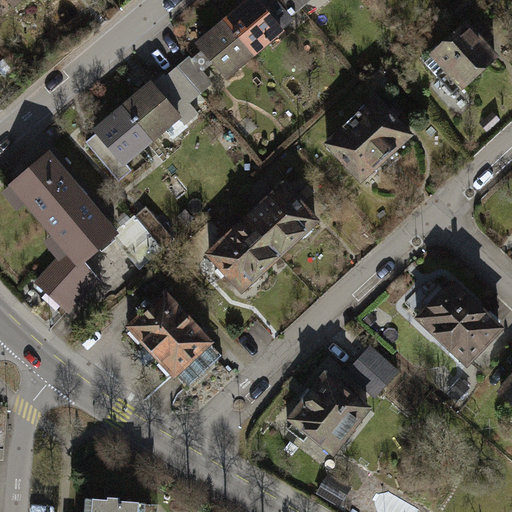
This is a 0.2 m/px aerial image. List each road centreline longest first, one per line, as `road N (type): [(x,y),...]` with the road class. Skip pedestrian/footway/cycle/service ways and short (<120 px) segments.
road 1 (residential): [(443,224),(184,458)]
road 2 (residential): [(160,0),(0,134)]
road 3 (tertiary): [(48,368),(184,458)]
road 4 (residential): [(48,368),(29,412),(20,511)]
